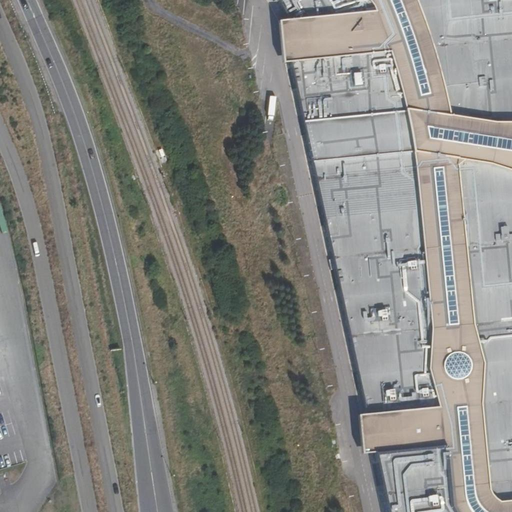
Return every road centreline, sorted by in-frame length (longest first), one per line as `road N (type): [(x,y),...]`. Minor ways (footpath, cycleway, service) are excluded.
road 1 (secondary): [(115,511),(41,130),(0,26)]
road 2 (secondary): [(0,131),(32,216),(91,511)]
road 3 (tertiary): [(163,511),(108,231)]
road 4 (tertiary): [(108,231),(149,511)]
road 5 (unclassified): [(0,297),(46,487),(29,503),(0,510)]
road 6 (tertiary): [(25,0),(108,231)]
